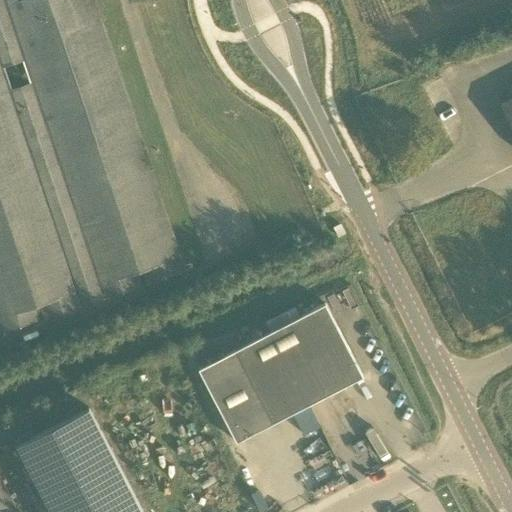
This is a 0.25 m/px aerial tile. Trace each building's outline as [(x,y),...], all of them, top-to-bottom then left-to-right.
[(0,0),(0,333),(185,271),(95,0),(0,0)] [(511,127),(511,98),(500,104),(511,127)] [(325,303),(299,317),(294,307),(266,321),(271,331),(309,404),(363,376),(325,303)] [(309,404),(271,331),(199,369),(237,442),(309,404)] [(142,511),(87,407),(17,444),(51,511),(142,511)]
